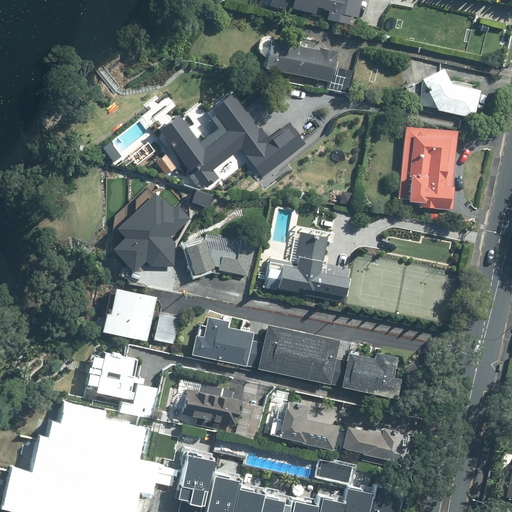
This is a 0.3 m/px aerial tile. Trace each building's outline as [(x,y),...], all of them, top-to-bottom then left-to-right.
[(267,0),(266,4),(347,21),(350,8),(354,9),(355,0),(267,0)] [(469,52),(483,54),(488,24),(475,21),(475,19),(442,12),(443,10),(407,3),(404,29),(402,28),(401,40),(469,54),(469,52)] [(262,67),(329,81),(336,49),(317,46),(317,48),(269,38),(262,67)] [(420,72),(422,75),(420,75),(417,99),(435,101),(436,103),(472,111),(478,84),(449,77),(441,62),(420,72)] [(260,173),(304,139),(289,119),(266,137),(230,92),(211,107),(222,120),(196,141),(174,113),(156,128),(203,187),(218,175),(213,168),(239,147),(260,173)] [(450,209),(457,129),(403,125),(397,198),(417,200),(417,206),(450,209)] [(109,138),(101,144),(113,158),(120,152),(109,138)] [(113,244),(132,268),(144,256),(149,261),(173,265),(174,240),(169,235),(187,217),(176,202),(172,206),(156,188),(115,225),(123,234),(113,244)] [(353,192),(331,190),(330,201),(352,203),(353,192)] [(341,301),(347,266),(322,261),(327,236),(299,230),(293,261),(269,256),(263,286),(341,301)] [(205,246),(203,238),(183,245),(193,273),(212,266),(212,264),(217,265),(216,269),(246,275),(252,246),(238,243),(236,252),(205,246)] [(156,295),(112,286),(107,311),(103,310),(98,329),(146,340),(156,295)] [(179,317),(158,312),(152,338),(174,343),(179,317)] [(192,332),(188,352),(394,396),(398,376),(390,375),(395,354),(372,349),(371,356),(345,350),(343,359),(332,356),(336,337),(264,322),(260,340),(249,338),(251,330),(225,324),(226,318),(205,314),(200,334),(192,332)] [(136,357),(101,350),(92,390),(132,398),(131,402),(119,399),(117,410),(153,418),(159,388),(135,382),(133,390),(129,389),(136,357)] [(186,387),(180,412),(233,423),(239,398),(186,387)] [(275,436),(331,448),(336,423),(301,415),(304,403),(283,398),(275,436)] [(242,400),(234,434),(254,439),(262,405),(242,400)] [(126,511),(132,486),(146,489),(151,461),(130,456),(135,429),(86,420),(67,511),(126,511)] [(379,431),(344,424),(339,446),(395,458),(401,430),(380,425),(379,431)] [(182,452),(173,496),(179,497),(176,511),(198,511),(210,457),(182,452)] [(501,479),(493,511),(511,511),(511,457),(507,480),(501,479)] [(319,458),(316,474),(346,480),(349,464),(319,458)] [(392,511),(397,489),(372,484),(371,491),(344,485),(341,499),(315,494),(313,503),(287,497),(286,502),(279,501),(280,496),(233,486),(235,477),(210,472),(202,511),(392,511)]
